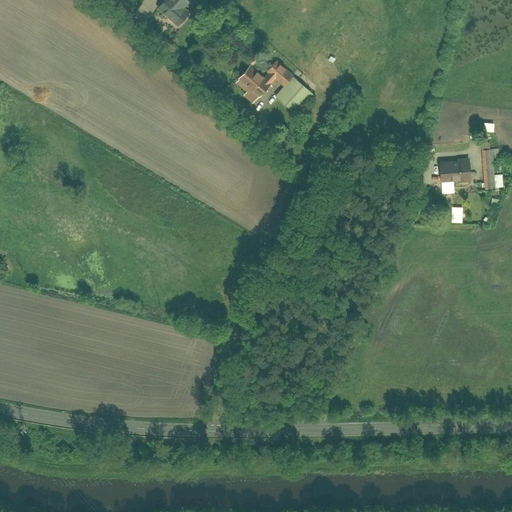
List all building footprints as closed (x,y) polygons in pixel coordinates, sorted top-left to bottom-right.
[(166,0),(158,10),(178,27),(197,4),(191,0),(166,0)] [(285,88),(277,99),(298,116),(315,96),(295,79),(300,74),(279,57),(267,72),(271,75),(267,79),(251,66),(238,80),(260,98),(272,83),(272,82),(274,79),(285,88)] [(489,139),(481,139),(482,153),(490,152),(489,139)] [(503,188),(502,176),(495,177),(493,152),(490,152),(482,153),(485,189),(503,188)] [(440,164),(441,182),(471,181),(471,163),(440,164)]
